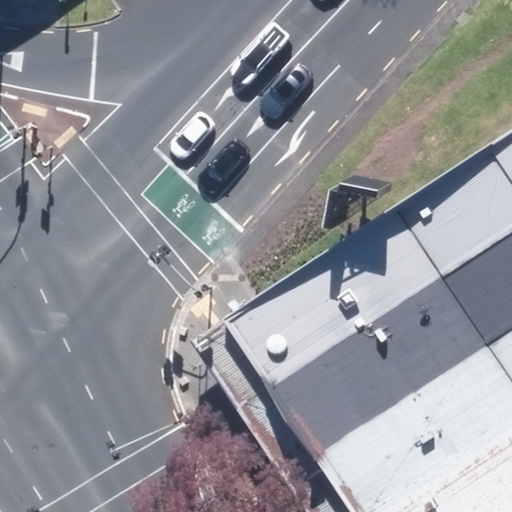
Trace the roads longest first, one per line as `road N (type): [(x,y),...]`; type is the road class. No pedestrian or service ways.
road 1 (secondary): [(277,22),(2,340)]
road 2 (primary): [(0,52),(88,64),(151,57),(277,22)]
road 3 (primary): [(2,340),(100,511)]
